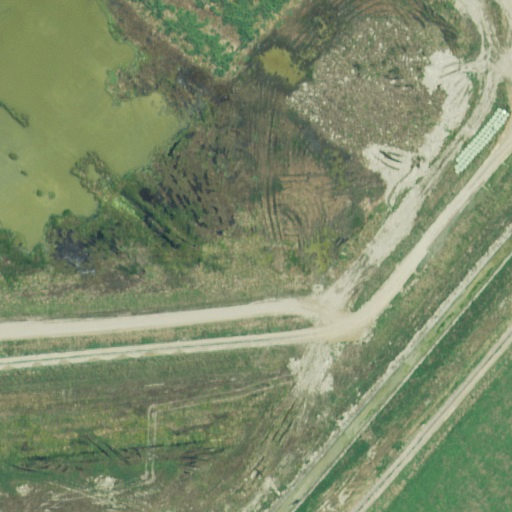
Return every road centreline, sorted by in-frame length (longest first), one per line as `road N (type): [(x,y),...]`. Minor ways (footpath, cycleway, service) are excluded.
road 1 (track): [(511,140),(353,324),(0,363)]
road 2 (track): [(511,333),(361,511)]
